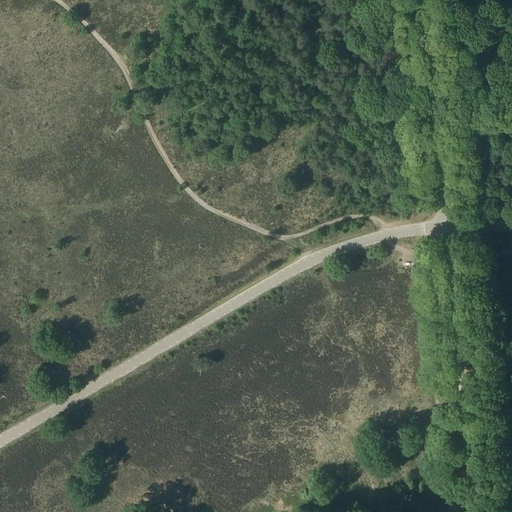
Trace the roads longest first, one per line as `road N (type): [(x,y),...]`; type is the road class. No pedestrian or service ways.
road 1 (unclassified): [(0,441),(312,260),(390,233),(444,225)]
road 2 (track): [(448,265),(474,498)]
road 3 (tertiary): [(444,225),(423,0)]
